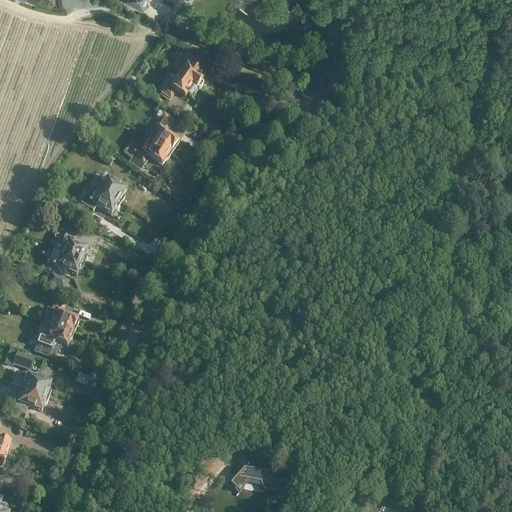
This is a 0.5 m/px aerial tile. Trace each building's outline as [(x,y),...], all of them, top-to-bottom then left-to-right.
[(122,0),(122,1),(143,10),(147,0),(122,0)] [(183,70),(179,76),(197,89),(197,88),(199,90),(201,89),(203,86),(203,83),(202,82),(203,80),(200,78),(202,75),(201,74),(206,67),(196,60),(187,54),(183,59),(187,62),(182,69),(183,70)] [(197,89),(179,76),(170,89),(172,90),(171,92),(165,88),(161,94),(160,96),(163,98),(162,99),(169,103),(176,93),(186,100),(188,97),(190,99),(192,96),(195,96),(198,92),(197,90),(197,89)] [(151,141),(170,154),(171,153),(173,154),(179,143),(167,134),(175,121),(163,113),(163,114),(159,112),(155,117),(159,120),(154,126),(158,129),(154,135),(155,136),(151,141)] [(170,154),(151,141),(147,147),(146,147),(142,153),(143,154),(136,153),(128,164),(140,171),(149,158),(162,167),(170,154)] [(100,160),(110,166),(114,160),(104,154),(100,160)] [(99,191),(122,205),(125,199),(123,197),(127,191),(104,177),(100,184),(101,184),(100,185),(102,186),(99,191)] [(122,205),(99,191),(96,197),(94,195),(94,196),(92,196),(88,202),(111,216),(115,210),(118,211),(122,205)] [(54,251),(85,264),(87,258),(86,256),(89,249),(64,239),(62,245),(57,244),(54,251)] [(85,264),(54,251),(51,259),(54,260),(52,266),(77,277),(79,271),(82,270),(85,264)] [(47,285),(64,293),(69,282),(52,275),(47,285)] [(46,295),(61,301),(64,295),(49,289),(46,295)] [(51,325),(73,334),(78,321),(63,315),(66,306),(55,302),(52,310),(47,308),(44,315),(45,315),(43,322),(51,325)] [(73,334),(51,325),(48,332),(47,332),(44,339),(45,339),(44,341),(40,340),(38,346),(48,350),(52,342),(67,348),(73,334)] [(12,366),(30,372),(34,358),(17,353),(12,366)] [(24,391),(47,399),(49,393),(49,392),(52,383),(27,375),(24,384),(26,385),(24,391)] [(47,399),(24,391),(10,386),(7,394),(18,398),(16,403),(17,404),(17,405),(41,413),(45,404),(47,399)] [(0,455),(7,458),(11,443),(0,439),(0,455)] [(285,467),(297,470),(300,454),(288,452),(285,467)] [(267,474),(243,470),(230,486),(239,494),(243,489),(264,492),(264,493),(279,496),(284,497),(286,485),(281,484),(271,482),(267,474)]
